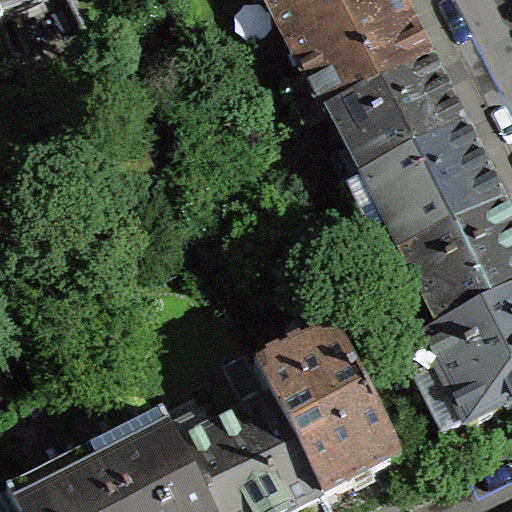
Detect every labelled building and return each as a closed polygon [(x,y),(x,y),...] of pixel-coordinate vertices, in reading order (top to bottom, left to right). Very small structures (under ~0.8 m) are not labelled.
[(77,0),(98,42),(126,28),(111,0),(0,0),(0,28),(2,27),(0,23),(0,16),(31,0),(77,0)] [(264,0),(287,45),(376,0),(264,0)] [(399,0),(376,0),(287,45),(323,116),(329,114),(431,62),(406,14),(399,0)] [(431,62),(329,114),(363,181),(465,130),(444,88),(431,62)] [(465,130),(363,181),(401,258),(504,206),(478,155),(465,130)] [(511,222),(504,206),(401,258),(440,333),(511,297),(511,222)] [(0,279),(14,273),(0,247),(0,279)] [(511,410),(511,297),(440,333),(354,376),(383,433),(427,411),(441,439),(505,410),(507,413),(511,410)] [(256,369),(273,401),(324,502),(355,486),(398,463),(383,433),(354,376),(331,330),(256,369)] [(128,354),(0,419),(0,477),(17,511),(208,511),(177,450),(128,354)] [(303,511),(324,502),(273,401),(177,450),(208,511),(303,511)]
